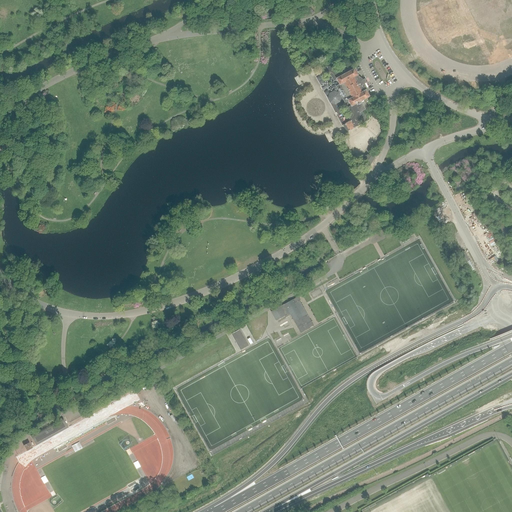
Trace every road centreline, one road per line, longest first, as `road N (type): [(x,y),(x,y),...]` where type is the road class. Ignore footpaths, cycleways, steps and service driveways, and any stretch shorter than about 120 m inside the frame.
road 1 (unclassified): [(0,273),(26,297),(66,314),(170,303),(301,241),(375,176)]
road 2 (trunk): [(484,302),(347,383),(217,511)]
road 3 (trunk): [(511,346),(217,511)]
road 4 (trunk): [(241,511),(511,360)]
road 5 (trunk): [(274,508),(511,373)]
road 6 (trunk): [(511,336),(377,399),(370,386),(376,374),(462,331)]
road 7 (trunk): [(274,508),(493,408)]
road 8 (unclassified): [(0,123),(61,77),(161,38)]
road 9 (unclassified): [(161,38),(306,21)]
